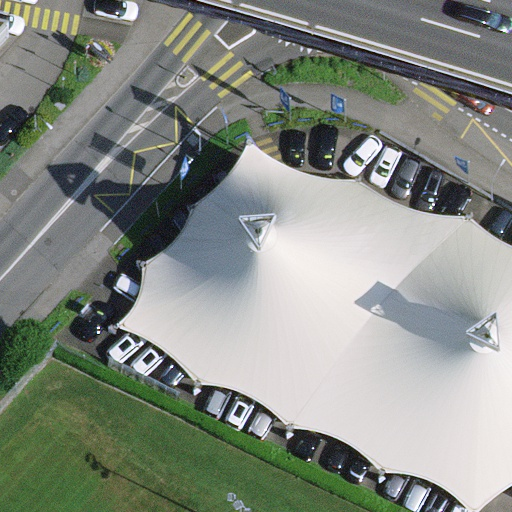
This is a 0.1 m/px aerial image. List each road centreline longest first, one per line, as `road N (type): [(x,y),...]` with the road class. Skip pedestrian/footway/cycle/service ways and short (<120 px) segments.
road 1 (tertiary): [(261,0),(0,282)]
road 2 (tertiary): [(404,0),(511,91)]
